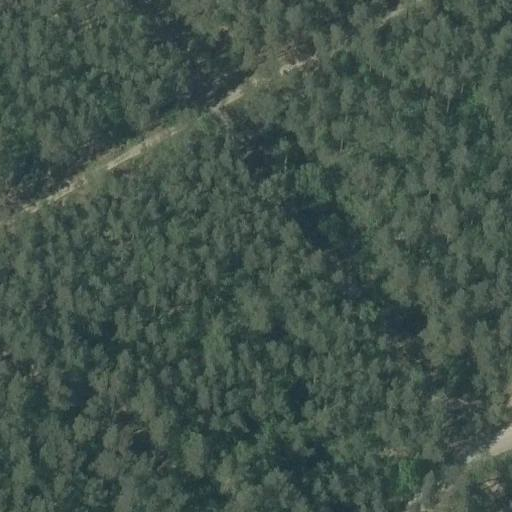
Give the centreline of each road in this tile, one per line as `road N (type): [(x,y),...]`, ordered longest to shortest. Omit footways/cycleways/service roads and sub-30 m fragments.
road 1 (unknown): [(503,511),(472,453),(220,102)]
road 2 (track): [(220,102),(0,209)]
road 3 (track): [(407,0),(220,102)]
road 4 (unclassified): [(511,438),(472,453),(420,489),(406,511)]
road 5 (unknown): [(220,102),(148,0)]
